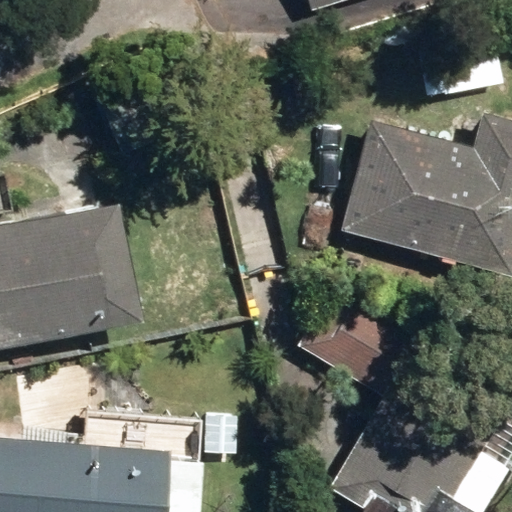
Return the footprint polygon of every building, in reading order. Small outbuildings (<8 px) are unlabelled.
[(405,39),(414,89),(492,74),(482,24),(405,39)] [(97,109),(111,146),(166,125),(151,89),(97,109)] [(327,218),(493,261),(511,186),(511,111),(466,99),(457,134),(356,109),(327,218)] [(0,208),(0,331),(121,308),(97,189),(0,208)] [(297,511),(461,511),(467,503),(462,501),(511,412),(511,394),(492,383),(501,368),(320,268),(281,337),(369,386),(297,511)] [(28,401),(40,407),(53,404),(60,392),(57,379),(45,373),(32,376),(25,387),(28,401)] [(286,381),(292,410),(305,407),(299,379),(286,381)] [(0,511),(175,511),(182,409),(74,402),(72,427),(0,422),(0,511)]
